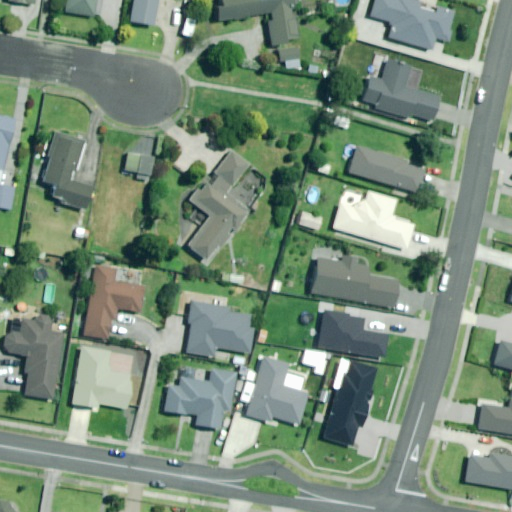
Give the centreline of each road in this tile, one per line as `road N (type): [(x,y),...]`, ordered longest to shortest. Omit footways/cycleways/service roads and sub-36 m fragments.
road 1 (residential): [(393,511),(446,329),(511,19)]
road 2 (residential): [(0,445),(391,511)]
road 3 (residential): [(140,91),(87,69),(0,53)]
